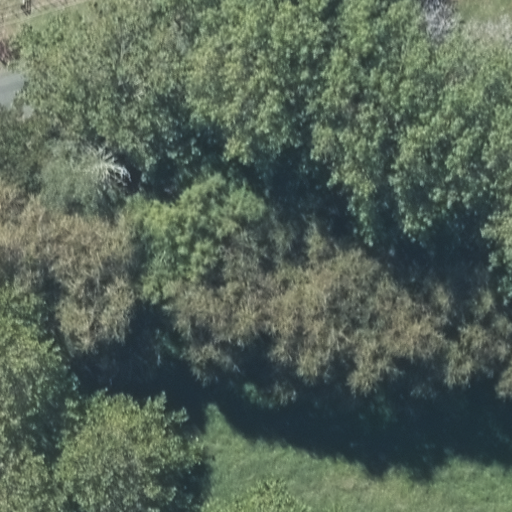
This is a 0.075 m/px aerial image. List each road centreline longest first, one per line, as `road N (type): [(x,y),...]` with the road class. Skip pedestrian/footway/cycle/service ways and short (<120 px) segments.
road 1 (unknown): [(195,25),(511,181)]
road 2 (unknown): [(0,92),(195,25)]
